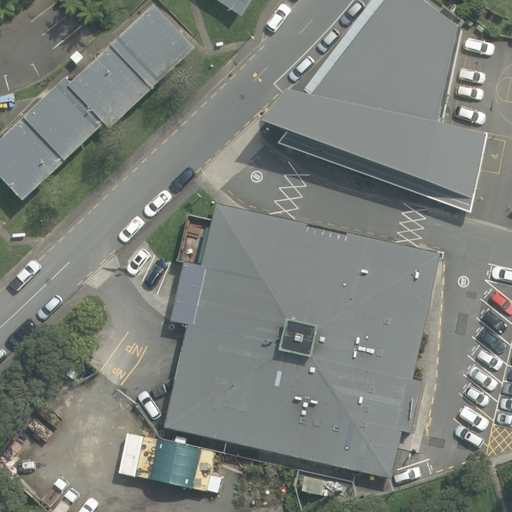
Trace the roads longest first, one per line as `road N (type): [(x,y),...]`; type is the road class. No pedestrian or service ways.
road 1 (residential): [(0,331),(339,0)]
road 2 (unknown): [(478,240),(510,64)]
